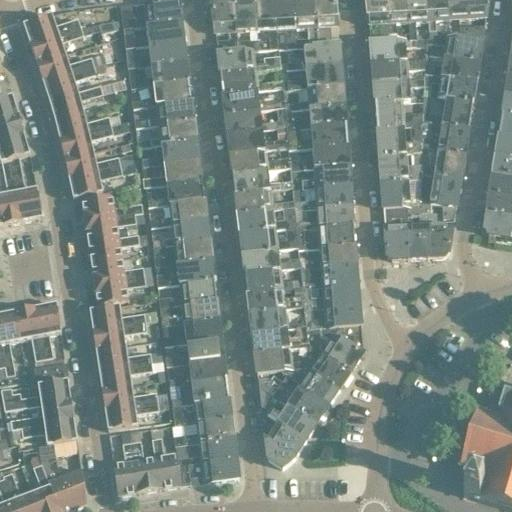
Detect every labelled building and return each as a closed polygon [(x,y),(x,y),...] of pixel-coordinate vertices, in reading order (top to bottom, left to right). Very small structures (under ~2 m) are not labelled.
[(237,34),(234,0),(216,1),(216,2),(212,5),(212,6),(216,36),(229,35),(230,45),(217,46),(218,57),(238,55),(238,45),(237,34)] [(254,0),(235,0),(234,0),(237,34),(256,33),(254,0)] [(274,0),(254,0),(256,33),(270,32),(270,44),(257,44),(258,53),(278,52),(277,43),(276,32),(274,0)] [(297,31),(294,0),(274,0),(276,32),(286,32),(287,45),(280,46),(280,43),(277,43),(278,52),(298,51),(298,45),(297,31)] [(318,50),(314,0),(294,0),(297,31),(308,31),(308,44),(298,45),(298,51),(303,50),(318,50)] [(314,0),(318,50),(339,48),(334,0),(314,0)] [(390,44),(386,0),(366,0),(369,27),(379,26),(380,37),(370,37),(371,45),(390,44)] [(408,23),(406,0),(386,0),(390,44),(409,43),(409,41),(398,42),(397,24),(408,23)] [(429,22),(427,0),(406,0),(408,23),(409,41),(409,43),(417,42),(416,23),(429,22)] [(447,0),(427,0),(429,22),(430,42),(437,41),(437,39),(436,22),(449,21),(447,0)] [(468,0),(447,0),(449,21),(450,40),(460,42),(470,44),(470,28),(459,28),(458,20),(465,20),(469,20),(468,0)] [(468,0),(469,20),(486,20),(488,0),(468,0)] [(175,4),(120,7),(123,32),(132,31),(148,29),(182,24),(180,7),(179,8),(175,4)] [(55,28),(52,18),(23,27),(30,47),(67,33),(80,29),(77,20),(55,28)] [(98,27),(101,37),(117,32),(117,24),(98,27)] [(132,31),(123,32),(126,52),(135,51),(151,49),(184,45),(182,24),(148,29),(149,39),(134,41),(132,31)] [(482,45),(484,28),(470,28),(470,44),(482,45)] [(67,33),(30,47),(37,65),(65,56),(61,45),(83,38),(80,29),(67,33)] [(424,42),(424,49),(427,49),(427,46),(435,47),(445,49),(443,62),(478,67),(482,45),(470,44),(460,42),(450,40),(437,39),(437,41),(430,42),(424,42)] [(409,43),(390,44),(371,45),(372,66),(406,64),(405,52),(424,51),(424,49),(424,42),(417,42),(409,43)] [(258,53),(257,44),(257,43),(238,45),(238,55),(252,53),(258,53)] [(136,61),(135,51),(126,52),(128,72),(187,65),(184,45),(151,49),(152,62),(142,64),(141,60),(136,61)] [(318,50),(303,50),(304,65),(279,67),(280,71),(280,75),(304,72),(340,69),(339,48),(318,50)] [(252,53),(238,55),(218,57),(221,78),(255,74),(280,71),(279,67),(279,60),(262,62),(263,66),(254,67),(252,53)] [(68,68),(65,56),(37,65),(43,85),(81,73),(93,70),(104,66),(102,58),(78,64),(68,68)] [(424,59),(424,63),(424,70),(433,70),(433,67),(442,68),(440,81),(475,87),(478,67),(443,62),(424,59)] [(424,63),(406,64),(372,66),(374,87),(408,84),(407,74),(424,73),(424,70),(424,63)] [(189,85),(187,65),(128,72),(131,93),(156,90),(189,85)] [(340,69),(304,72),(305,84),(287,86),(288,94),(297,94),(306,93),(342,89),(340,69)] [(81,73),(43,85),(49,103),(76,94),(73,84),(84,81),(96,77),(93,70),(81,73)] [(256,87),(255,74),(221,78),(224,99),(257,95),(274,93),(282,92),(281,85),(256,87)] [(423,79),(423,83),(423,89),(423,100),(430,101),(430,87),(440,88),(437,101),(439,101),(445,102),(472,107),(475,87),(440,81),(423,79)] [(423,83),(408,84),(374,87),(375,107),(401,105),(410,104),(409,90),(423,89),(423,83)] [(189,85),(156,90),(157,102),(133,105),(134,112),(158,110),(192,105),(189,85)] [(76,94),(49,103),(55,123),(83,115),(80,104),(102,97),(100,89),(77,96),(76,94)] [(342,89),(306,93),(307,106),(298,106),(284,108),(284,111),(284,115),(291,114),(291,112),(309,111),(309,112),(344,109),(342,89)] [(257,95),(224,99),(226,118),(262,114),(273,112),(284,111),(284,108),(282,95),(282,92),(274,93),(275,105),(259,107),(257,95)] [(511,98),(506,97),(503,117),(511,118),(511,98)] [(0,123),(18,118),(13,98),(0,102),(0,123)] [(443,120),(422,117),(422,125),(431,127),(441,128),(468,132),(472,107),(445,102),(443,120)] [(192,105),(158,110),(159,122),(136,125),(136,132),(160,129),(194,125),(192,105)] [(402,118),(401,105),(375,107),(377,133),(422,129),(422,125),(422,117),(402,118)] [(292,123),(291,114),(284,115),(286,132),(286,135),(301,134),(301,132),(310,131),(310,133),(345,130),(344,109),(309,112),(309,121),(292,123)] [(262,114),(226,118),(228,138),(262,134),(286,132),(284,115),(284,111),(273,112),(275,125),(263,126),(262,114)] [(83,115),(55,123),(59,142),(110,129),(108,120),(86,126),(83,115)] [(111,129),(130,124),(127,115),(108,120),(111,129)] [(511,118),(503,117),(500,137),(511,139),(511,118)] [(0,144),(24,137),(18,118),(0,123),(0,144)] [(130,124),(111,129),(113,138),(130,134),(127,125),(130,124)] [(194,125),(160,129),(162,141),(138,145),(139,152),(163,149),(197,145),(194,125)] [(422,125),(422,129),(421,152),(437,155),(464,159),(468,132),(441,128),(439,143),(429,142),(431,127),(422,125)] [(113,138),(110,129),(59,142),(64,162),(93,155),(90,144),(113,138)] [(421,152),(422,129),(377,133),(379,160),(405,157),(421,156),(421,152)] [(301,142),(301,134),(286,135),(287,144),(288,152),(288,153),(312,151),(312,153),(347,150),(345,130),(310,133),(311,142),(301,142)] [(264,147),(262,134),(228,138),(231,159),(265,155),(276,154),(288,152),(287,144),(264,147)] [(30,157),(24,137),(0,144),(0,165),(1,166),(11,163),(19,161),(30,157)] [(511,139),(500,137),(497,157),(511,159),(511,139)] [(197,145),(163,149),(165,161),(141,164),(142,172),(166,169),(199,164),(197,145)] [(347,150),(312,153),(313,164),(290,166),(290,171),(290,173),(314,171),(314,173),(349,170),(347,150)] [(265,164),(265,155),(231,159),(233,179),(269,174),(269,172),(290,171),(290,166),(288,153),(288,152),(276,154),(277,162),(265,164)] [(93,155),(64,162),(69,182),(134,166),(132,157),(105,164),(95,166),(93,155)] [(421,159),(421,168),(421,176),(423,176),(423,179),(460,185),(464,159),(437,155),(435,173),(426,172),(427,160),(421,159)] [(406,169),(405,157),(379,160),(382,185),(418,183),(418,181),(420,181),(421,176),(421,168),(406,169)] [(511,159),(497,157),(493,177),(511,180),(511,159)] [(19,161),(11,163),(23,225),(43,221),(37,191),(25,194),(19,161)] [(1,166),(5,186),(7,197),(0,198),(0,213),(3,228),(23,225),(11,163),(1,166)] [(199,164),(166,169),(167,179),(143,183),(144,192),(169,189),(202,185),(199,164)] [(134,166),(69,182),(73,202),(102,196),(99,183),(110,181),(136,175),(134,166)] [(349,170),(314,173),(315,184),(304,185),(305,192),(314,191),(314,193),(350,190),(349,170)] [(269,174),(233,179),(236,199),(272,194),(272,193),(292,191),(291,184),(270,186),(269,174)] [(420,202),(420,209),(429,209),(429,207),(443,208),(456,210),(460,185),(423,179),(423,176),(421,176),(420,181),(420,185),(433,187),(430,201),(420,202)] [(511,180),(493,177),(490,196),(511,200),(511,180)] [(418,183),(382,185),(384,212),(406,210),(420,209),(420,202),(420,198),(408,198),(408,188),(420,187),(420,185),(420,181),(418,181),(418,183)] [(169,189),(170,198),(156,199),(156,194),(146,195),(148,211),(171,208),(204,204),(202,185),(169,189)] [(314,193),(315,203),(300,204),(299,192),(292,193),(293,204),(294,212),(294,213),(316,211),(316,213),(352,211),(350,190),(314,193)] [(273,206),(272,194),(236,199),(238,219),(272,214),(282,213),(294,212),(293,204),(273,206)] [(511,200),(490,196),(487,216),(511,220),(511,200)] [(112,200),(82,204),(86,225),(134,218),(143,217),(141,208),(119,212),(114,212),(112,200)] [(204,204),(171,208),(172,221),(148,224),(149,231),(173,229),(207,225),(204,204)] [(456,210),(443,208),(443,219),(454,221),(456,210)] [(429,209),(420,209),(406,210),(407,220),(419,219),(420,226),(407,227),(409,262),(428,261),(429,217),(430,217),(429,209)] [(392,263),(409,262),(407,227),(407,220),(406,210),(384,212),(387,259),(388,259),(392,263)] [(317,224),(296,226),(296,232),(297,234),(304,234),(304,232),(318,231),(318,233),(353,230),(352,211),(316,213),(317,224)] [(272,214),(238,219),(241,238),(274,234),(285,233),(296,232),(296,226),(294,213),(294,212),(282,213),(283,224),(273,225),(272,214)] [(511,220),(487,216),(485,232),(489,236),(489,237),(505,239),(506,242),(511,243),(511,220)] [(436,217),(430,217),(429,217),(428,261),(444,261),(449,257),(454,226),(443,224),(437,225),(436,217)] [(135,226),(134,218),(86,225),(89,246),(118,241),(116,229),(135,226)] [(207,225),(173,229),(175,241),(150,244),(151,251),(175,248),(209,244),(207,225)] [(305,245),(304,234),(297,234),(298,252),(319,251),(319,253),(355,250),(353,230),(318,233),(319,244),(305,245)] [(276,246),(274,234),(241,238),(243,259),(279,254),(279,252),(289,251),(289,253),(298,252),(297,234),(296,232),(285,233),(286,245),(276,246)] [(123,240),(118,241),(89,246),(92,266),(121,261),(119,249),(139,247),(138,238),(123,240)] [(154,271),(178,268),(212,264),(209,244),(175,248),(151,251),(154,271)] [(311,259),(299,260),(300,271),(300,274),(307,273),(320,272),(356,269),(355,250),(319,253),(320,264),(311,264),(311,259)] [(279,254),(243,259),(245,277),(279,273),(300,271),(299,260),(298,252),(289,253),(290,262),(289,262),(289,264),(280,265),(279,254)] [(123,273),(121,261),(92,266),(95,287),(144,279),(143,270),(123,273)] [(212,264),(178,268),(179,281),(168,282),(168,280),(155,282),(156,291),(181,288),(214,284),(212,264)] [(307,273),(300,274),(301,284),(302,291),(303,294),(309,293),(322,292),(358,290),(356,269),(320,272),(321,282),(308,282),(307,273)] [(281,286),(279,273),(245,277),(248,297),(282,293),(292,292),(302,291),(301,284),(281,286)] [(145,288),(144,279),(95,287),(98,308),(127,303),(125,291),(130,290),(145,288)] [(214,284),(181,288),(182,301),(158,304),(159,310),(171,309),(183,308),(217,303),(214,284)] [(310,301),(309,293),(303,294),(305,310),(305,314),(313,313),(323,312),(359,310),(358,290),(322,292),(322,300),(310,301)] [(283,302),(282,293),(248,297),(250,317),(285,313),(293,312),(305,310),(303,294),(302,291),(292,292),(293,301),(283,302)] [(173,322),(171,309),(159,310),(160,323),(162,331),(186,328),(219,324),(217,303),(183,308),(184,321),(173,322)] [(50,338),(61,336),(57,306),(35,310),(44,362),(53,361),(51,348),(52,348),(50,338)] [(120,309),(90,313),(93,333),(157,324),(156,315),(122,320),(120,309)] [(44,362),(35,310),(15,314),(20,344),(32,342),(33,352),(36,364),(44,362)] [(285,313),(250,317),(253,336),(287,332),(296,331),(307,330),(305,314),(305,310),(293,312),(294,323),(286,324),(285,313)] [(313,313),(305,314),(307,330),(307,333),(319,332),(339,331),(361,329),(359,310),(323,312),(324,321),(313,322),(313,313)] [(15,314),(0,316),(0,347),(4,371),(5,370),(7,380),(16,378),(12,356),(10,346),(20,344),(15,314)] [(158,333),(157,324),(93,333),(96,353),(126,349),(124,338),(158,333)] [(219,324),(186,328),(187,340),(176,342),(176,339),(163,340),(164,350),(188,348),(221,343),(219,324)] [(339,331),(325,352),(322,356),(351,375),(363,357),(361,329),(339,331)] [(289,341),(287,332),(253,336),(255,356),(290,352),(309,350),(307,333),(307,330),(296,331),(297,340),(289,341)] [(339,331),(319,332),(319,338),(321,340),(317,347),(325,352),(339,331)] [(221,343),(188,348),(190,361),(179,362),(178,360),(165,361),(167,370),(190,367),(224,363),(221,343)] [(128,359),(126,349),(96,353),(99,373),(152,365),(163,363),(161,354),(128,359)] [(291,364),(290,352),(255,356),(258,376),(289,373),(302,371),(301,363),(291,364)] [(310,362),(305,371),(339,393),(351,375),(322,356),(316,365),(310,362)] [(36,372),(65,368),(64,361),(45,364),(45,363),(35,365),(36,372)] [(224,363),(190,367),(192,380),(168,383),(169,390),(193,387),(226,383),(224,363)] [(153,374),(152,365),(99,373),(102,393),(132,388),(130,377),(153,374)] [(66,368),(65,368),(36,372),(38,388),(39,388),(68,383),(66,368)] [(305,371),(302,371),(289,373),(304,383),(298,392),(328,410),(339,393),(305,371)] [(268,380),(258,381),(259,390),(263,393),(279,403),(287,408),(317,427),(328,410),(298,392),(292,401),(272,387),(274,384),(268,380)] [(30,401),(21,402),(20,396),(12,397),(11,391),(1,393),(4,414),(42,409),(42,408),(71,403),(68,383),(39,388),(41,399),(30,401)] [(181,409),(195,407),(229,403),(226,383),(193,387),(169,390),(171,410),(181,409)] [(133,399),(132,388),(102,393),(105,413),(157,405),(156,395),(133,399)] [(480,414),(477,413),(460,470),(463,471),(463,470),(471,472),(472,473),(469,481),(468,481),(463,497),(477,501),(477,502),(511,511),(511,393),(495,389),(489,399),(489,410),(491,411),(488,418),(479,416),(480,414)] [(279,403),(263,393),(259,390),(262,416),(306,444),(317,427),(287,408),(280,419),(272,414),(279,403)] [(32,420),(23,422),(10,424),(11,433),(74,423),(71,403),(42,408),(42,409),(44,419),(32,420)] [(181,409),(171,410),(173,430),(179,429),(198,427),(231,422),(229,403),(195,407),(197,417),(182,418),(181,409)] [(157,405),(105,413),(108,433),(138,429),(136,417),(159,414),(157,405)] [(295,461),(306,444),(262,416),(268,462),(282,471),(295,461)] [(179,429),(173,430),(176,450),(200,447),(234,442),(231,422),(198,427),(199,437),(181,440),(179,429)] [(74,423),(11,433),(13,442),(46,437),(48,448),(77,443),(74,423)] [(143,464),(142,460),(139,433),(129,434),(138,496),(160,492),(155,462),(143,464)] [(125,467),(113,469),(118,499),(138,496),(129,434),(120,436),(124,462),(125,467)] [(0,452),(7,451),(11,450),(8,440),(0,442),(0,452)] [(163,461),(163,456),(161,441),(152,443),(154,457),(155,462),(160,492),(181,489),(178,469),(177,462),(176,459),(163,461)] [(234,442),(200,447),(202,459),(177,462),(178,469),(236,462),(234,442)] [(77,443),(48,448),(39,449),(41,459),(42,464),(45,473),(56,469),(55,459),(79,455),(77,443)] [(7,451),(0,452),(0,461),(9,459),(7,451)] [(236,462),(178,469),(181,489),(190,487),(190,483),(204,481),(204,486),(237,481),(238,482),(239,482),(236,462)] [(32,468),(38,482),(42,492),(31,496),(36,511),(58,511),(49,485),(49,484),(45,473),(42,464),(32,468)] [(11,471),(1,475),(15,511),(36,511),(31,496),(21,500),(11,471)] [(81,472),(49,484),(49,485),(58,511),(74,511),(87,507),(81,472)] [(15,511),(1,475),(0,474),(0,495),(4,506),(0,507),(0,511),(15,511)]
